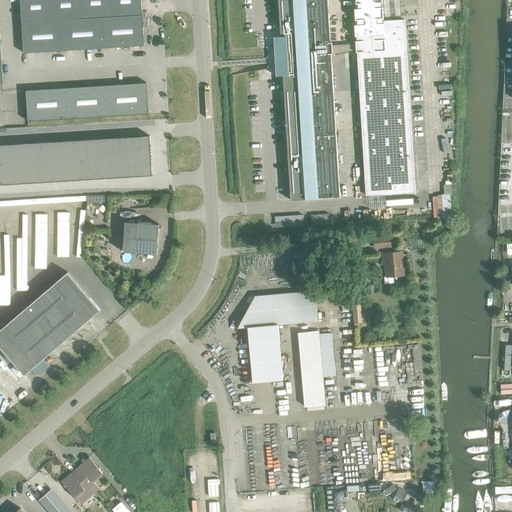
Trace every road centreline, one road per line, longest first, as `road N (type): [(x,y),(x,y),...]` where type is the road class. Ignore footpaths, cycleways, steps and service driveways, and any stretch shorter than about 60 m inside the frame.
road 1 (unclassified): [(164,326),(201,289),(211,251),(199,17)]
road 2 (unclassified): [(0,467),(164,326)]
road 3 (unknown): [(0,191),(209,178)]
road 4 (unknown): [(206,124),(0,134)]
road 5 (unknown): [(148,340),(78,272),(52,273),(0,319)]
road 6 (unclassified): [(228,423),(388,409)]
